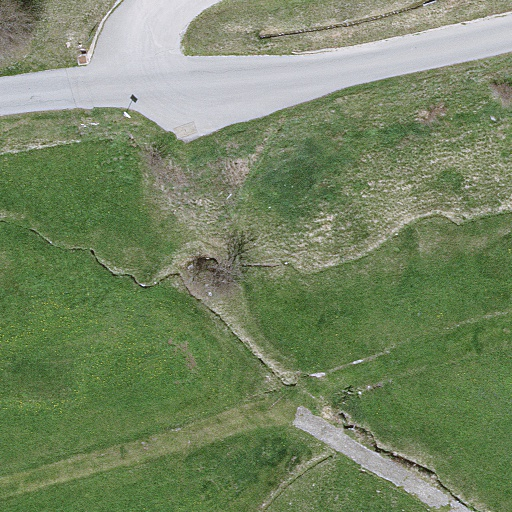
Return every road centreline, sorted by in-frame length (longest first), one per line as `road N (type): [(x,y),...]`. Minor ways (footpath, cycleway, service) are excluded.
road 1 (unclassified): [(511,30),(335,70),(138,88)]
road 2 (track): [(0,490),(283,412)]
road 3 (track): [(468,511),(283,412)]
road 4 (unclassified): [(138,88),(0,102)]
